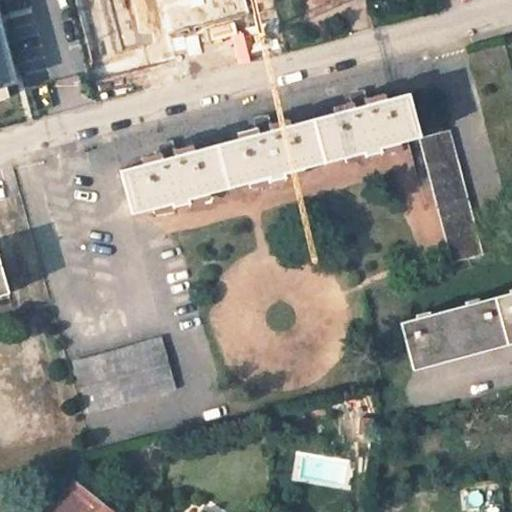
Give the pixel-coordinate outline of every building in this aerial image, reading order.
[(24,0),(27,12),(14,16),(29,78),(67,68),(50,0),(24,0)] [(93,0),(109,55),(141,46),(132,10),(142,8),(146,7),(144,0),(93,0)] [(222,0),(209,0),(211,8),(224,5),(222,0)] [(109,55),(110,61),(152,50),(142,8),(132,10),(141,46),(109,55)] [(420,136),(408,92),(386,98),(366,104),(354,107),(333,112),(289,124),(269,129),(255,133),(237,138),(195,149),(173,155),(162,158),(142,163),(120,169),(132,213),(152,207),(171,202),(173,207),(188,203),(187,198),(207,192),(247,181),(268,177),(268,181),(285,177),(283,172),(303,167),(344,157),(363,152),(364,156),(380,152),(379,149),(399,143),(418,137),(420,136)] [(386,98),(385,93),(363,98),(366,104),(386,98)] [(354,107),(353,101),(332,107),(333,112),(354,107)] [(289,124),(288,118),(267,124),(269,129),(289,124)] [(255,133),(254,127),(236,132),(237,138),(255,133)] [(418,137),(452,262),(480,255),(448,130),(420,136),(418,137)] [(195,149),(193,143),(171,149),(173,155),(195,149)] [(380,152),(381,156),(400,148),(399,143),(379,149),(380,152)] [(162,158),(161,152),(140,158),(142,163),(162,158)] [(345,163),(366,160),(364,156),(363,152),(344,157),(345,163)] [(285,177),(286,182),(305,174),(303,167),(283,172),(285,177)] [(250,189),(270,185),(268,181),(268,177),(247,181),(250,189)] [(188,203),(189,207),(209,200),(207,192),(187,198),(188,203)] [(153,214),(173,211),(173,207),(171,202),(152,207),(153,214)] [(511,342),(511,291),(399,322),(412,370),(511,342)] [(175,387),(161,337),(73,361),(87,412),(175,387)] [(111,511),(74,483),(51,511),(111,511)]
